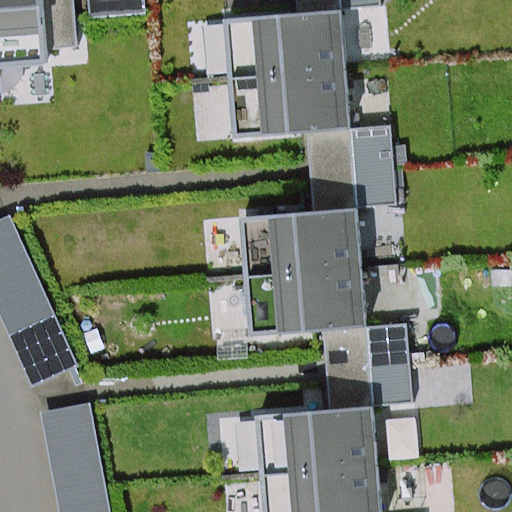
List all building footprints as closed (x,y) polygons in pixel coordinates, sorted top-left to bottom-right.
[(41,0),(0,0),(0,44),(45,41),(41,0)] [(90,0),(92,16),(146,12),(145,0),(90,0)] [(343,14),(256,21),(265,133),(353,127),(343,14)] [(353,127),(360,208),(402,204),(394,123),(353,127)] [(360,208),(272,217),(281,329),(367,322),(360,208)] [(11,216),(0,221),(0,306),(35,385),(79,365),(11,216)] [(367,322),(375,406),(416,403),(409,319),(367,322)] [(111,511),(92,405),(42,414),(60,511),(111,511)] [(381,511),(375,406),(286,415),(293,511),(381,511)]
